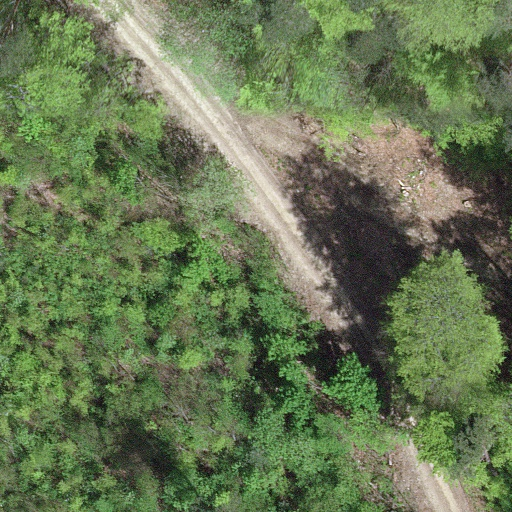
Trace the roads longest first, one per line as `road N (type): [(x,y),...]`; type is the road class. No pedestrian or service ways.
road 1 (track): [(446,511),(387,382),(311,253),(185,80),(108,0)]
road 2 (track): [(204,106),(257,113),(305,134),(404,215),(511,286)]
road 3 (track): [(279,208),(162,154),(0,105)]
